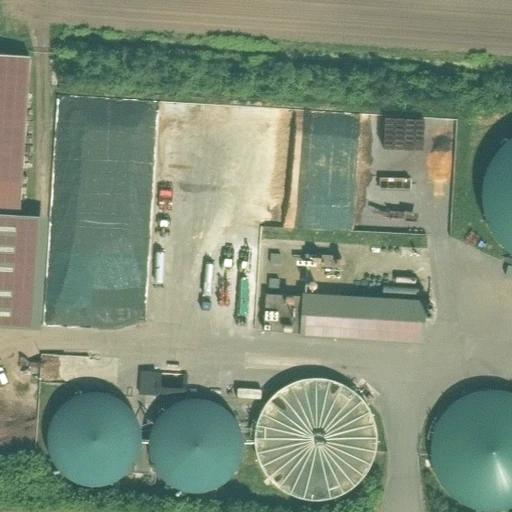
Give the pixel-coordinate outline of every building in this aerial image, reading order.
[(0,333),(49,336),(56,213),(27,211),(36,56),(0,54),(0,333)] [(498,247),(511,259),(511,142),(498,154),(487,171),(481,190),(481,211),(487,230),(498,247)] [(86,159),(74,158),(74,161),(63,159),(62,170),(84,173),(86,159)] [(307,295),(305,337),(427,342),(429,300),(307,295)] [(332,503),(351,496),(367,484),(378,467),(383,448),(382,428),(375,409),(362,394),(344,382),(323,378),(301,381),(282,391),(267,407),(259,427),(258,448),(264,469),(276,486),(293,498),(312,503),(332,503)] [(438,475),(449,492),(465,505),(484,511),(504,511),(511,509),(511,393),(494,391),(475,394),(457,404),(444,418),(436,436),(433,456),(438,475)] [(98,490),(113,487),(127,480),(139,469),(146,455),(148,439),(145,424),(137,410),(124,400),(109,394),(93,393),(78,397),(64,407),(55,420),(51,436),(52,452),(58,467),(68,479),(82,487),(98,490)] [(154,467),(163,481),(176,491),(192,496),(208,495),(223,489),(235,478),(243,464),(246,447),(243,432),(236,419),(225,409),(211,402),(196,400),(181,403),(168,410),(158,421),(151,435),(150,452),(154,467)]
